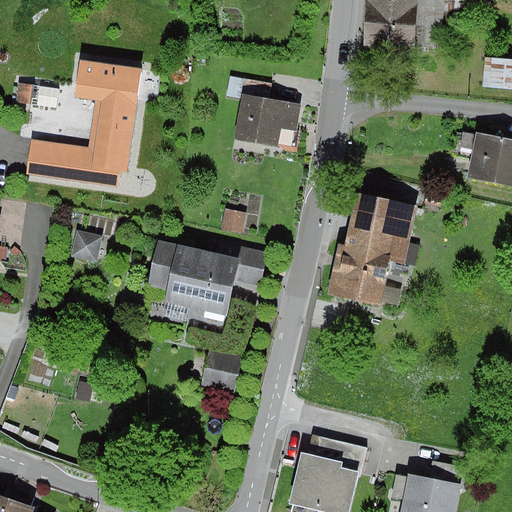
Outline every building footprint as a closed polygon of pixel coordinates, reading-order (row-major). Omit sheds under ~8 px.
[(437,0),(383,0),(379,48),(432,53),(437,0)] [(152,65),(91,57),(85,95),(105,98),(98,144),(38,136),(33,171),(126,184),(128,167),(137,169),(152,65)] [(511,58),(495,58),(493,88),(511,88),(511,58)] [(313,101),(255,92),(248,137),(294,144),(297,127),(308,129),(313,101)] [(511,134),(492,130),(483,174),(511,179),(511,134)] [(430,206),(376,193),(363,245),(354,242),(342,290),(397,304),(409,256),(417,258),(430,206)] [(18,212),(0,209),(0,268),(9,270),(18,212)] [(111,240),(85,236),(80,261),(106,265),(111,240)] [(256,261),(170,246),(163,287),(186,291),(183,307),(246,318),(256,261)] [(249,360),(217,352),(209,387),(240,395),(249,360)] [(358,511),(375,445),(321,432),(301,511),(358,511)] [(472,511),(478,483),(423,474),(416,511),(472,511)] [(52,511),(53,509),(0,490),(0,511),(52,511)]
